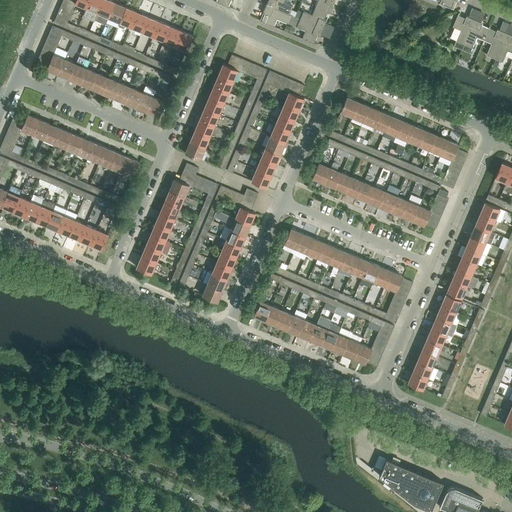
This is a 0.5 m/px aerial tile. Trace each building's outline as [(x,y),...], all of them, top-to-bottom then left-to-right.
[(72,9),(74,3),(66,0),(62,0),(61,5),(72,9)] [(89,0),(86,7),(83,15),(94,19),(101,0),(89,0)] [(111,0),(101,0),(94,19),(105,24),(108,17),(115,1),(111,0)] [(283,2),(284,0),(268,0),(267,4),(289,13),(291,9),(292,6),(283,2)] [(318,0),(315,7),(327,12),(330,5),(332,6),(334,0),(318,0)] [(457,1),(457,0),(440,0),(439,3),(453,9),(454,8),(451,7),(454,0),(457,1)] [(119,21),(126,6),(115,1),(108,17),(119,21)] [(289,13),(267,4),(263,12),(265,13),(262,20),(260,19),(260,20),(273,26),(277,18),(289,23),(292,15),(289,13)] [(69,15),(72,9),(61,5),(59,10),(69,15)] [(130,26),(137,11),(126,6),(119,21),(130,26)] [(324,19),(327,12),(315,7),(313,14),(303,10),(300,18),(323,28),(326,20),(324,19)] [(67,21),(69,15),(59,10),(56,16),(67,21)] [(130,26),(129,30),(134,32),(136,28),(142,31),(148,16),(137,11),(130,26)] [(462,48),(474,19),(466,15),(465,18),(458,15),(458,14),(452,26),(454,27),(450,38),(456,40),(454,45),(462,48)] [(65,27),(67,22),(67,21),(56,16),(54,22),(65,27)] [(152,35),(159,20),(148,16),(142,31),(152,35)] [(295,16),(291,24),(305,30),(302,38),(316,44),(316,43),(314,42),(317,35),(319,36),(323,28),(300,18),(295,16)] [(451,18),(445,16),(442,25),(448,27),(451,18)] [(482,24),(483,22),(474,19),(462,48),(470,52),(477,36),(484,39),(489,28),(489,27),(482,24)] [(164,40),(170,25),(159,20),(152,35),(164,40)] [(75,31),(77,27),(67,22),(65,27),(75,31)] [(61,35),(61,34),(63,29),(52,25),(50,30),(61,35)] [(175,45),(181,30),(170,25),(164,40),(175,45)] [(89,31),(77,27),(75,31),(87,36),(89,31)] [(494,57),(505,32),(497,29),(496,31),(489,28),(484,39),(491,43),(486,54),(494,57)] [(74,34),(63,29),(61,34),(72,39),(74,34)] [(58,41),(61,35),(50,30),(48,36),(58,41)] [(186,50),(193,34),(181,30),(175,45),(186,50)] [(100,36),(89,31),(87,36),(98,41),(100,36)] [(511,51),(511,35),(505,32),(494,57),(502,61),(507,49),(511,51)] [(83,44),(85,39),(74,34),(72,39),(83,44)] [(56,47),(58,41),(48,36),(45,42),(56,47)] [(111,41),(100,36),(98,41),(109,46),(111,41)] [(96,43),(85,39),(83,44),(94,48),(96,43)] [(122,46),(111,41),(109,46),(120,50),(122,46)] [(53,53),(56,47),(45,42),(43,48),(53,53)] [(106,53),(108,48),(96,43),(94,48),(106,53)] [(131,55),(133,50),(122,46),(120,50),(131,55)] [(51,59),(53,53),(43,48),(40,54),(51,59)] [(117,58),(119,53),(108,48),(106,53),(117,58)] [(144,55),(133,50),(131,55),(142,60),(144,55)] [(58,73),(65,58),(53,53),(51,59),(49,64),(47,68),(58,73)] [(128,62),(130,58),(119,53),(117,58),(128,62)] [(233,66),(238,55),(232,53),(227,64),(233,66)] [(49,64),(51,59),(40,54),(38,60),(49,64)] [(156,60),(144,55),(142,60),(154,65),(156,60)] [(239,69),(243,58),(238,55),(233,66),(238,69),(239,69)] [(69,78),(76,63),(65,58),(58,73),(69,78)] [(141,62),(130,58),(128,62),(139,67),(141,62)] [(245,71),(249,60),(243,58),(239,69),(245,71)] [(165,69),(167,64),(156,60),(154,65),(165,69)] [(251,74),(255,63),(249,60),(245,71),(251,74)] [(152,67),(141,62),(139,67),(150,72),(152,67)] [(233,66),(227,64),(223,62),(218,74),(233,80),(238,69),(233,66)] [(81,83),(87,67),(76,63),(69,78),(81,83)] [(256,76),(261,65),(255,63),(251,74),(256,76)] [(176,74),(178,69),(167,64),(165,69),(176,74)] [(262,79),(267,68),(261,65),(256,76),(258,77),(262,79)] [(92,87),(98,72),(87,67),(81,83),(92,87)] [(161,77),(163,72),(152,67),(150,72),(161,77)] [(271,83),(276,72),(270,69),(265,80),(270,82),(271,83)] [(103,92),(109,77),(98,72),(92,87),(103,92)] [(175,77),(163,72),(161,77),(173,81),(175,77)] [(277,85),(282,74),(276,72),(271,83),(277,85)] [(229,91),(233,80),(218,74),(214,85),(229,91)] [(283,88),(287,77),(282,74),(277,85),(283,88)] [(114,97),(121,82),(109,77),(103,92),(114,97)] [(258,90),(262,79),(258,77),(253,88),(258,90)] [(289,90),(293,79),(287,77),(283,88),(289,90)] [(294,93),(299,82),(293,79),(289,90),(289,91),(294,93)] [(265,93),(270,82),(265,80),(261,91),(265,93)] [(125,102),(132,86),(121,82),(114,97),(125,102)] [(300,95),(305,84),(299,82),(294,93),(300,95)] [(224,102),(229,91),(214,85),(209,96),(224,102)] [(136,106),(143,91),(132,86),(125,102),(136,106)] [(253,101),(258,90),(253,88),(248,99),(253,101)] [(147,111),(154,96),(143,91),(136,106),(147,111)] [(261,104),(265,93),(261,91),(256,102),(261,104)] [(300,95),(294,93),(289,91),(284,102),(300,108),(304,97),(300,95)] [(158,116),(165,100),(154,96),(147,111),(158,116)] [(224,102),(209,96),(204,107),(219,113),(224,102)] [(352,116),(359,101),(347,96),(340,111),(352,116)] [(248,112),(253,101),(248,99),(243,110),(248,112)] [(363,120),(369,105),(359,101),(352,116),(363,120)] [(256,116),(261,104),(256,102),(251,114),(256,116)] [(295,120),(300,108),(284,102),(280,113),(295,120)] [(374,125),(380,110),(369,105),(363,120),(374,125)] [(215,124),(219,113),(204,107),(199,118),(215,124)] [(243,124),(248,112),(243,110),(239,122),(243,124)] [(385,130),(392,115),(380,110),(374,125),(385,130)] [(33,133),(39,118),(28,113),(25,120),(22,126),(21,128),(33,133)] [(295,120),(280,113),(275,124),(290,131),(295,120)] [(251,127),(256,116),(251,114),(246,125),(251,127)] [(396,134),(403,120),(392,115),(385,130),(396,134)] [(22,126),(25,120),(14,116),(11,121),(22,126)] [(44,138),(50,123),(39,118),(33,133),(44,138)] [(210,135),(215,124),(199,118),(195,129),(210,135)] [(407,139),(414,124),(403,120),(396,134),(407,139)] [(21,128),(22,126),(11,121),(9,127),(19,132),(21,128)] [(239,135),(243,124),(239,122),(234,133),(239,135)] [(55,142),(61,127),(50,123),(44,138),(55,142)] [(285,142),(290,131),(275,124),(270,135),(285,142)] [(419,144),(425,129),(414,124),(407,139),(419,144)] [(246,138),(251,127),(246,125),(242,136),(246,138)] [(17,138),(19,132),(9,127),(6,133),(17,138)] [(66,147),(72,132),(61,127),(55,142),(66,147)] [(205,146),(210,135),(195,129),(190,140),(205,146)] [(430,149),(436,134),(425,129),(419,144),(430,149)] [(343,135),(333,130),(330,135),(341,140),(343,135)] [(77,152),(84,137),(72,132),(66,147),(77,152)] [(15,144),(17,138),(6,133),(4,139),(15,144)] [(234,146),(239,135),(234,133),(229,144),(234,146)] [(441,153),(447,138),(436,134),(430,149),(441,153)] [(285,142),(270,135),(266,147),(281,153),(285,142)] [(353,144),(355,140),(343,135),(341,140),(353,144)] [(242,149),(246,138),(242,136),(237,147),(242,149)] [(88,157),(95,142),(84,137),(77,152),(88,157)] [(340,143),(329,138),(327,143),(338,147),(340,143)] [(441,153),(438,160),(449,165),(450,164),(452,159),(454,153),(457,147),(459,143),(447,138),(441,153)] [(12,149),(15,144),(4,139),(1,145),(12,149)] [(200,158),(205,146),(190,140),(185,152),(200,158)] [(364,149),(366,144),(355,140),(353,144),(364,149)] [(100,162),(106,147),(95,142),(88,157),(100,162)] [(338,147),(336,152),(347,157),(349,152),(351,147),(340,143),(338,147)] [(229,157),(234,146),(229,144),(224,155),(229,157)] [(377,149),(366,144),(364,149),(375,154),(377,149)] [(0,151),(10,155),(12,151),(12,149),(1,145),(0,147),(0,151)] [(111,166),(117,151),(106,147),(100,162),(111,166)] [(237,160),(242,149),(237,147),(232,158),(237,160)] [(276,164),(281,153),(266,147),(261,158),(276,164)] [(363,152),(351,147),(349,152),(361,157),(363,152)] [(465,157),(468,152),(457,147),(454,153),(465,157)] [(388,154),(377,149),(375,154),(386,158),(388,154)] [(21,160),(23,155),(12,151),(10,155),(21,160)] [(122,171),(128,156),(117,151),(111,166),(122,171)] [(374,157),(363,152),(361,157),(372,162),(374,157)] [(463,163),(465,157),(454,153),(452,159),(463,163)] [(397,163),(399,158),(388,154),(386,158),(397,163)] [(6,163),(8,159),(0,155),(0,161),(6,164),(6,163)] [(32,165),(34,160),(23,155),(21,160),(32,165)] [(224,168),(229,157),(224,155),(220,166),(224,168)] [(133,176),(139,161),(128,156),(122,171),(133,176)] [(385,162),(374,157),(372,162),(383,166),(385,162)] [(232,171),(237,160),(232,158),(227,169),(232,171)] [(271,175),(276,164),(261,158),(256,169),(271,175)] [(410,163),(399,158),(397,163),(408,168),(410,163)] [(19,163),(8,159),(6,163),(17,168),(19,163)] [(460,169),(463,163),(452,159),(450,164),(460,169)] [(45,165),(34,160),(32,165),(43,170),(45,165)] [(506,181),(511,168),(511,165),(502,161),(495,177),(506,181)] [(198,166),(187,162),(184,168),(196,172),(198,166)] [(324,182),(330,167),(319,162),(313,177),(324,182)] [(394,171),(396,166),(385,162),(383,166),(394,171)] [(28,173),(30,168),(19,163),(17,168),(28,173)] [(422,168),(410,163),(408,168),(420,173),(422,168)] [(458,175),(460,169),(450,164),(449,165),(447,170),(458,175)] [(54,174),(56,170),(45,165),(43,170),(54,174)] [(405,176),(407,171),(396,166),(394,171),(405,176)] [(335,186),(341,172),(330,167),(324,182),(335,186)] [(39,177),(41,173),(30,168),(28,173),(39,177)] [(196,172),(184,168),(182,174),(193,178),(195,173),(196,172)] [(433,173),(422,168),(420,173),(431,177),(433,173)] [(511,192),(511,168),(506,181),(503,189),(511,192)] [(266,186),(271,175),(256,169),(252,180),(266,186)] [(65,179),(67,174),(56,170),(54,174),(65,179)] [(455,181),(458,175),(447,170),(445,176),(455,181)] [(418,176),(407,171),(405,176),(416,181),(418,176)] [(346,191),(352,176),(341,172),(335,186),(346,191)] [(50,182),(52,177),(41,173),(39,177),(50,182)] [(196,187),(201,176),(195,173),(193,178),(191,184),(196,187)] [(442,182),(444,177),(433,173),(431,177),(442,182)] [(76,184),(78,179),(67,174),(65,179),(76,184)] [(193,178),(182,174),(179,179),(189,184),(191,184),(193,178)] [(202,189),(207,178),(201,176),(196,187),(202,189)] [(357,196),(363,181),(352,176),(346,191),(357,196)] [(428,185),(430,181),(418,176),(416,181),(428,185)] [(453,187),(455,181),(445,176),(444,177),(442,182),(453,187)] [(64,182),(52,177),(50,182),(62,187),(64,182)] [(189,184),(179,179),(174,177),(170,189),(185,195),(189,184)] [(208,191),(212,181),(207,178),(202,189),(208,191)] [(90,184),(78,179),(76,184),(88,189),(90,184)] [(214,194),(218,183),(212,181),(208,191),(209,192),(214,194)] [(368,200),(375,186),(363,181),(357,196),(368,200)] [(441,185),(430,181),(428,185),(439,190),(440,187),(441,185)] [(73,191),(75,187),(64,182),(62,187),(73,191)] [(99,193),(101,189),(90,184),(88,189),(99,193)] [(222,198),(227,187),(221,184),(217,195),(221,197),(222,198)] [(386,190),(380,205),(391,210),(397,195),(400,189),(389,184),(386,190)] [(13,210),(19,195),(21,190),(10,185),(8,190),(1,205),(13,210)] [(380,205),(386,190),(375,186),(368,200),(380,205)] [(86,191),(75,187),(73,191),(84,196),(86,191)] [(228,200),(233,189),(227,187),(222,198),(228,200)] [(446,196),(449,191),(440,187),(439,190),(438,193),(446,196)] [(256,198),(258,192),(247,188),(244,193),(256,198)] [(112,193),(101,189),(99,193),(110,198),(112,193)] [(180,206),(185,195),(170,189),(165,199),(180,206)] [(234,203),(239,192),(233,189),(228,200),(234,203)] [(95,201),(97,196),(86,191),(84,196),(95,201)] [(209,205),(214,194),(209,192),(204,203),(209,205)] [(240,205),(242,199),(244,194),(239,192),(234,203),(240,205)] [(30,200),(23,215),(34,219),(43,199),(44,198),(33,193),(31,200),(30,200)] [(123,198),(112,193),(110,198),(121,203),(123,198)] [(253,204),(256,198),(244,193),(244,194),(242,199),(253,204)] [(448,197),(446,196),(438,193),(435,199),(446,203),(448,197)] [(497,203),(499,198),(488,193),(486,198),(497,203)] [(408,200),(402,215),(413,219),(419,204),(422,198),(411,194),(408,200)] [(23,215),(30,200),(19,195),(13,210),(23,215)] [(217,208),(221,197),(217,195),(212,206),(217,208)] [(402,215),(408,200),(397,195),(391,210),(402,215)] [(106,206),(108,201),(97,196),(95,201),(106,206)] [(508,208),(511,203),(499,198),(497,203),(508,208)] [(34,219),(46,224),(54,204),(43,199),(34,219)] [(175,217),(180,206),(165,199),(160,211),(175,217)] [(251,210),(253,204),(242,199),(240,205),(251,210)] [(443,210),(446,203),(435,199),(433,205),(443,210)] [(120,206),(108,201),(106,206),(118,211),(120,206)] [(495,218),(500,207),(485,201),(480,212),(495,218)] [(204,216),(209,205),(204,203),(199,214),(204,216)] [(54,204),(46,224),(57,229),(64,214),(66,209),(54,204)] [(427,216),(430,211),(431,209),(419,204),(413,219),(424,224),(425,222),(427,216)] [(255,212),(251,210),(240,205),(236,217),(251,223),(255,212)] [(441,215),(443,210),(433,205),(431,209),(430,211),(441,215)] [(212,219),(217,208),(212,206),(207,217),(212,219)] [(216,209),(213,216),(229,222),(230,221),(233,222),(231,228),(246,234),(251,223),(236,217),(235,217),(216,209)] [(175,217),(160,211),(155,222),(170,228),(175,217)] [(438,221),(441,215),(430,211),(427,216),(438,221)] [(490,230),(495,218),(480,212),(476,223),(490,230)] [(68,234),(74,219),(64,214),(57,229),(68,234)] [(199,227),(204,216),(199,214),(194,225),(199,227)] [(436,227),(438,221),(427,216),(425,222),(436,227)] [(207,231),(212,219),(207,217),(202,228),(207,231)] [(79,238),(86,223),(74,219),(68,234),(79,238)] [(166,239),(170,228),(155,222),(151,233),(166,239)] [(90,243),(96,228),(86,223),(79,238),(90,243)] [(495,232),(490,230),(476,223),(471,234),(485,241),(491,243),(495,232)] [(194,239),(199,227),(194,225),(190,237),(194,239)] [(102,248),(108,233),(96,228),(90,243),(102,248)] [(202,242),(207,231),(202,228),(198,240),(202,242)] [(241,245),(246,234),(231,228),(226,239),(241,245)] [(296,247),(303,232),(291,228),(285,242),(296,247)] [(308,252),(314,237),(303,232),(296,247),(308,252)] [(161,250),(166,239),(151,233),(146,244),(161,250)] [(481,252),(485,241),(471,234),(466,246),(481,252)] [(190,250),(194,239),(190,237),(185,248),(190,250)] [(318,256),(325,242),(314,237),(308,252),(318,256)] [(241,245),(226,239),(221,250),(237,256),(241,245)] [(198,253),(202,242),(198,240),(193,251),(198,253)] [(330,261),(336,246),(325,242),(318,256),(330,261)] [(156,261),(161,250),(146,244),(141,255),(156,261)] [(341,266),(347,251),(336,246),(330,261),(341,266)] [(481,252),(466,246),(461,256),(476,263),(481,252)] [(185,261),(190,250),(185,248),(180,259),(185,261)] [(504,262),(509,251),(504,249),(500,260),(504,262)] [(237,256),(221,250),(217,261),(232,267),(237,256)] [(193,264),(198,253),(193,251),(188,262),(193,264)] [(352,271),(358,256),(347,251),(341,266),(352,271)] [(151,273),(156,261),(141,255),(136,267),(151,273)] [(363,275),(369,260),(358,256),(352,271),(363,275)] [(471,274),(476,263),(461,256),(457,268),(471,274)] [(180,272),(185,261),(180,259),(175,270),(180,272)] [(374,280),(380,265),(369,260),(363,275),(374,280)] [(500,273),(504,262),(500,260),(495,271),(500,273)] [(227,278),(232,267),(217,261),(212,272),(227,278)] [(188,275),(193,264),(188,262),(183,273),(188,275)] [(285,275),(287,270),(275,265),(273,270),(285,275)] [(385,285),(391,270),(380,265),(374,280),(385,285)] [(467,285),(471,274),(457,268),(452,279),(467,285)] [(175,283),(180,272),(175,270),(171,281),(175,283)] [(298,275),(287,270),(285,275),(296,279),(298,275)] [(399,282),(401,276),(402,274),(391,270),(385,285),(396,290),(397,288),(399,282)] [(495,284),(500,273),(495,271),(490,282),(495,284)] [(223,289),(227,278),(212,272),(207,283),(223,289)] [(183,286),(188,275),(183,273),(178,284),(183,286)] [(272,273),(270,277),(281,282),(283,277),(272,273)] [(307,284),(309,279),(298,275),(296,279),(307,284)] [(413,281),(407,279),(401,276),(399,282),(410,287),(413,281)] [(292,287),(294,282),(283,277),(281,282),(292,287)] [(320,284),(309,279),(307,284),(318,289),(320,284)] [(462,296),(467,285),(452,279),(447,290),(462,296)] [(305,287),(294,282),(292,287),(303,292),(305,287)] [(410,287),(399,282),(397,288),(408,293),(410,287)] [(490,295),(495,284),(490,282),(485,293),(490,295)] [(218,301),(223,289),(207,283),(202,295),(218,301)] [(331,289),(320,284),(318,289),(329,294),(331,289)] [(315,296),(317,292),(305,287),(303,292),(315,296)] [(408,293),(397,288),(396,290),(394,294),(405,299),(408,293)] [(342,293),(331,289),(329,294),(340,298),(342,293)] [(328,296),(317,292),(315,296),(326,301),(328,296)] [(354,298),(342,293),(340,298),(351,303),(354,298)] [(456,311),(461,299),(446,293),(441,304),(456,311)] [(486,306),(490,295),(485,293),(481,304),(486,306)] [(405,299),(394,294),(392,300),(403,304),(405,299)] [(339,301),(328,296),(326,301),(337,306),(339,301)] [(365,303),(354,298),(351,303),(363,308),(365,303)] [(265,319),(271,304),(260,300),(254,315),(265,319)] [(403,304),(392,300),(389,306),(400,310),(403,304)] [(348,311),(350,306),(339,301),(337,306),(348,311)] [(374,313),(376,308),(365,303),(363,308),(374,313)] [(276,324),(282,309),(271,304),(265,319),(276,324)] [(451,321),(456,311),(441,304),(436,315),(451,321)] [(359,315),(361,311),(350,306),(348,311),(359,315)] [(400,310),(389,306),(387,311),(398,316),(400,310)] [(384,317),(386,312),(376,308),(374,313),(384,317)] [(484,310),(479,308),(475,318),(480,320),(484,310)] [(287,329),(293,314),(282,309),(276,324),(287,329)] [(372,316),(361,311),(359,315),(370,320),(372,316)] [(398,316),(387,311),(386,312),(384,317),(395,322),(398,316)] [(298,333),(304,318),(293,314),(287,329),(298,333)] [(436,315),(432,326),(446,333),(452,335),(457,324),(451,321),(436,315)] [(381,325),(383,320),(372,316),(370,320),(381,325)] [(309,338),(316,323),(304,318),(298,333),(309,338)] [(475,331),(480,320),(475,318),(470,329),(475,331)] [(383,320),(381,325),(380,326),(392,330),(394,325),(383,320)] [(331,348),(340,327),(329,322),(327,328),(320,343),(331,348)] [(320,343),(327,328),(316,323),(309,338),(320,343)] [(392,330),(380,326),(378,331),(390,336),(392,330)] [(442,344),(446,333),(432,326),(427,337),(442,344)] [(351,332),(340,327),(331,348),(343,352),(349,337),(351,332)] [(470,343),(475,331),(470,329),(465,341),(470,343)] [(390,336),(378,331),(375,337),(387,342),(390,336)] [(354,357),(360,342),(349,337),(343,352),(354,357)] [(387,342),(375,337),(373,343),(385,348),(387,342)] [(437,355),(442,344),(427,337),(422,349),(437,355)] [(465,354),(470,343),(465,341),(460,352),(465,354)] [(365,362),(366,361),(368,355),(371,349),(371,347),(360,342),(354,357),(365,362)] [(373,343),(371,347),(371,349),(382,354),(385,348),(373,343)] [(382,354),(371,349),(368,355),(380,360),(382,354)] [(432,366),(437,355),(422,349),(418,359),(432,366)] [(460,365),(465,354),(460,352),(456,363),(460,365)] [(377,366),(380,360),(368,355),(366,361),(377,366)] [(504,371),(509,359),(504,357),(500,369),(504,371)] [(427,377),(432,366),(418,359),(413,371),(427,377)] [(456,376),(460,365),(456,363),(451,374),(456,376)] [(500,382),(504,371),(500,369),(495,380),(500,382)] [(423,388),(427,377),(413,371),(408,382),(423,388)] [(451,387),(456,376),(451,374),(446,385),(451,387)] [(495,393),(500,382),(495,380),(490,391),(495,393)] [(446,398),(451,387),(446,385),(441,396),(446,398)] [(490,404),(495,393),(490,391),(485,402),(490,404)] [(485,415),(490,404),(485,402),(481,413),(485,415)] [(443,481),(386,457),(379,475),(414,502),(431,510),(443,481)] [(483,498),(458,487),(456,487),(455,486),(453,486),(452,487),(450,487),(449,488),(448,488),(447,489),(446,491),(445,492),(439,506),(440,506),(453,511),(452,511),(488,511),(478,508),(482,499),(483,498)]
